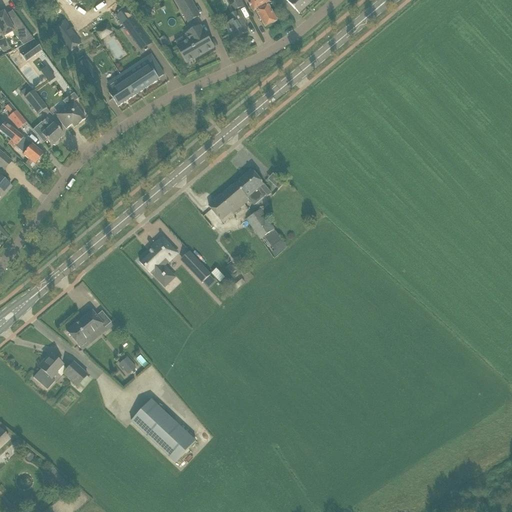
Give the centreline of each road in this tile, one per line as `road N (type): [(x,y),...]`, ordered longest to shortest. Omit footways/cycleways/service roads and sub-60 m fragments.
road 1 (tertiary): [(20,307),(382,4)]
road 2 (unclassified): [(0,262),(62,165),(114,122),(253,60),(334,0)]
